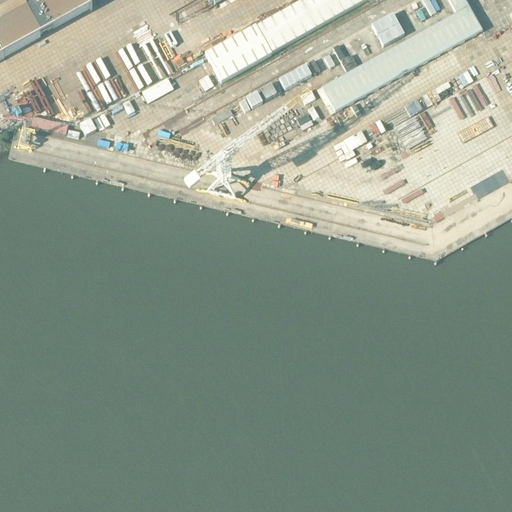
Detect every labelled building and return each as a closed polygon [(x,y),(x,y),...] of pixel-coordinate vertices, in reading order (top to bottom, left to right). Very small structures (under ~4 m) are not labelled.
[(0,0),(0,61),(2,60),(92,11),(85,0),(0,0)] [(369,2),(372,0),(308,0),(256,30),(255,28),(204,57),(220,85),(271,57),(271,56),(368,1),(369,2)] [(462,0),(446,0),(455,16),(321,90),(334,115),(481,33),(462,0)] [(420,0),(398,12),(410,33),(431,22),(420,0)] [(395,16),(373,25),(382,47),(403,38),(395,16)] [(369,28),(358,33),(368,56),(379,51),(369,28)] [(132,83),(117,56),(83,72),(96,99),(132,83)] [(345,73),(356,67),(351,57),(340,62),(345,73)] [(285,91),(311,76),(306,67),(280,81),(285,91)] [(142,93),(148,104),(174,91),(168,80),(142,93)] [(277,96),(272,85),(260,91),(266,101),(277,96)] [(60,86),(45,94),(55,113),(69,106),(60,86)] [(251,109),(262,104),(257,94),(246,99),(251,109)] [(219,135),(231,131),(227,121),(215,125),(219,135)] [(96,132),(91,122),(81,127),(86,137),(96,132)] [(451,127),(451,216),(511,180),(511,161),(509,163),(502,163),(505,165),(501,172),(498,167),(494,167),(495,165),(489,155),(490,153),(486,146),(477,141),(476,140),(472,138),(472,132),(467,132),(469,127),(451,127)]
